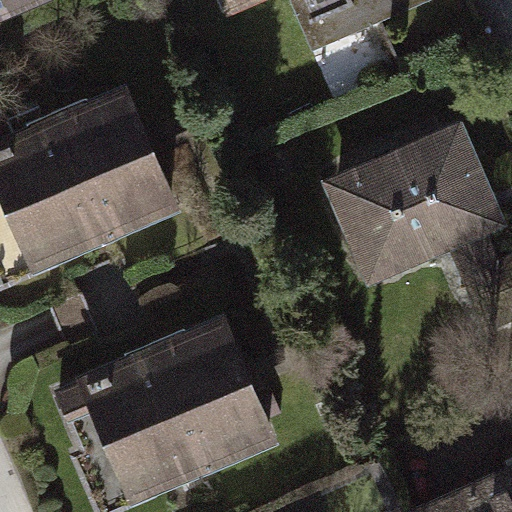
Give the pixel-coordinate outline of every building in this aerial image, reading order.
[(0,0),(0,29),(73,0),(0,0)] [(219,0),(226,15),(263,0),(287,0),(309,54),(433,5),(430,0),(219,0)] [(0,135),(0,232),(26,296),(190,227),(129,82),(0,135)] [(511,224),(461,110),(326,170),(379,289),(443,260),(483,350),(511,337),(511,262),(502,266),(490,240),(511,230),(511,224)] [(63,377),(116,511),(159,511),(292,460),(232,310),(63,377)] [(511,511),(511,491),(463,511),(511,511)]
